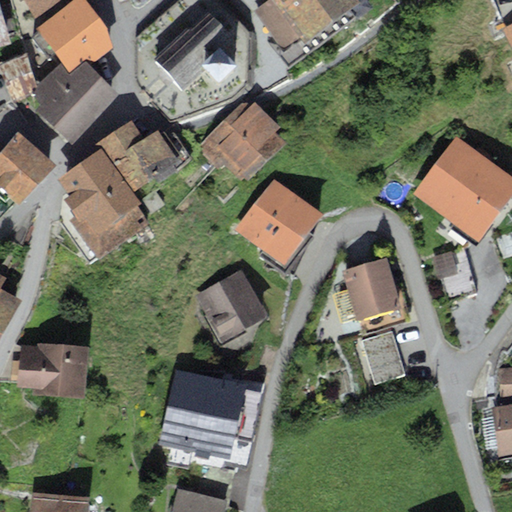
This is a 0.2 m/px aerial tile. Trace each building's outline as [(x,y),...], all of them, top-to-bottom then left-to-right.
[(27,0),(36,14),(58,0),(27,0)] [(83,0),(72,0),(35,29),(61,62),(70,72),(86,60),(90,65),(112,48),(105,28),(83,0)] [(265,0),(252,11),(283,50),(300,37),(303,41),(356,0),(265,0)] [(0,8),(0,45),(11,42),(0,8)] [(187,27),(153,59),(183,90),(209,66),(206,62),(220,49),(233,38),(207,12),(189,29),(187,27)] [(233,63),(220,49),(206,62),(209,66),(219,76),(233,63)] [(42,104),(36,109),(70,144),(119,94),(90,65),(86,60),(70,72),(61,62),(30,92),(42,104)] [(242,103),(195,149),(217,170),(223,164),(239,180),(243,176),(247,180),(286,143),(275,132),(280,127),(255,101),(248,108),(242,103)] [(144,139),(130,119),(97,143),(101,148),(132,191),(181,156),(163,132),(161,134),(158,129),(144,139)] [(19,131),(0,152),(0,187),(19,204),(55,163),(19,131)] [(511,184),(456,138),(412,191),(471,241),(511,192),(511,184)] [(101,148),(57,179),(69,195),(63,199),(75,215),(69,219),(99,261),(150,224),(136,205),(140,202),(132,191),(101,148)] [(273,178),(236,227),(284,263),(321,213),(273,178)] [(464,253),(434,261),(445,303),(475,295),(464,253)] [(384,259),(342,273),(357,319),(399,305),(384,259)] [(242,269),(195,294),(221,341),(268,316),(242,269)] [(0,283),(2,280),(0,279),(0,322),(13,299),(0,291),(0,283)] [(391,330),(359,340),(375,388),(407,378),(391,330)] [(36,345),(21,344),(17,387),(35,389),(34,394),(84,398),(88,347),(36,343),(36,345)] [(511,368),(501,369),(500,408),(511,406),(511,368)] [(243,384),(175,371),(161,444),(229,457),(243,384)] [(511,406),(500,408),(491,410),(499,459),(511,456),(511,406)] [(223,511),(226,501),(177,489),(171,511),(223,511)] [(87,511),(88,496),(32,493),(31,511),(87,511)]
